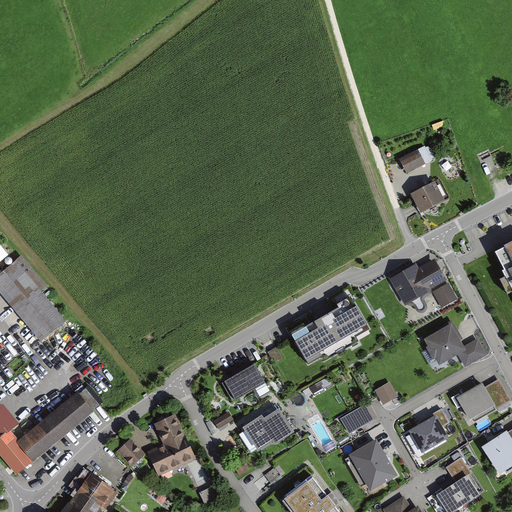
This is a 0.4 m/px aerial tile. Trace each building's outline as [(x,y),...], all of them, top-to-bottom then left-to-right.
[(419,151),(400,159),(407,174),(426,166),(419,151)] [(435,183),(411,195),(422,216),(446,204),(435,183)] [(0,264),(9,258),(0,247),(0,264)] [(511,247),(495,256),(504,273),(501,274),(511,294),(511,247)] [(22,258),(0,277),(0,294),(42,344),(66,323),(41,293),(47,288),(22,258)] [(417,266),(390,280),(406,307),(407,306),(413,307),(414,308),(415,309),(416,311),(417,313),(419,314),(421,314),(424,314),(426,312),(427,310),(427,307),(427,304),(425,303),(425,301),(425,299),(426,298),(433,295),(431,292),(432,292),(431,290),(447,281),(436,260),(419,269),(417,266)] [(458,300),(449,284),(433,293),(442,309),(458,300)] [(310,323),(290,335),(309,367),(322,360),(324,364),(360,343),(357,339),(371,331),(352,298),(337,307),(338,309),(311,324),(310,323)] [(451,326),(424,342),(428,348),(426,349),(434,362),(436,361),(440,367),(459,356),(466,368),(487,356),(478,341),(464,349),(451,326)] [(270,351),(274,361),(284,358),(281,347),(270,351)] [(255,367),(223,385),(234,403),(266,385),(255,367)] [(461,397),(460,394),(451,399),(457,411),(462,408),(470,422),(474,420),(476,422),(498,410),(500,413),(511,406),(510,403),(511,402),(511,401),(500,380),(485,388),(483,384),(461,397)] [(390,383),(375,391),(383,406),(398,398),(390,383)] [(40,463),(99,414),(85,395),(25,443),(40,463)] [(276,405),(271,409),(275,414),(280,411),(276,405)] [(373,420),(365,407),(343,420),(350,433),(373,420)] [(261,418),(243,430),(244,432),(256,451),(258,454),(274,444),(276,447),(295,435),(280,411),(275,414),(271,409),(260,416),(261,418)] [(229,413),(214,422),(219,430),(234,421),(229,413)] [(164,446),(147,453),(159,477),(197,460),(176,416),(154,426),(164,446)] [(9,417),(0,424),(0,449),(23,478),(40,463),(25,443),(16,432),(19,429),(9,417)] [(446,438),(435,417),(410,431),(422,452),(446,438)] [(507,433),(482,449),(500,477),(511,469),(511,431),(508,434),(507,433)] [(256,451),(244,432),(239,436),(251,454),(256,451)] [(146,456),(131,440),(118,453),(133,469),(146,456)] [(397,476),(377,441),(352,455),(372,490),(397,476)] [(472,475),(461,459),(446,469),(457,484),(436,497),(446,511),(458,511),(481,497),(468,478),(472,475)] [(246,466),(237,471),(240,477),(249,471),(246,466)] [(99,511),(101,510),(104,511),(106,511),(119,494),(85,470),(79,480),(76,478),(69,487),(75,491),(71,497),(74,499),(65,511),(99,511)] [(339,511),(313,478),(282,502),(290,511),(339,511)] [(411,511),(403,499),(384,511),(385,511),(419,511),(417,508),(411,511)]
